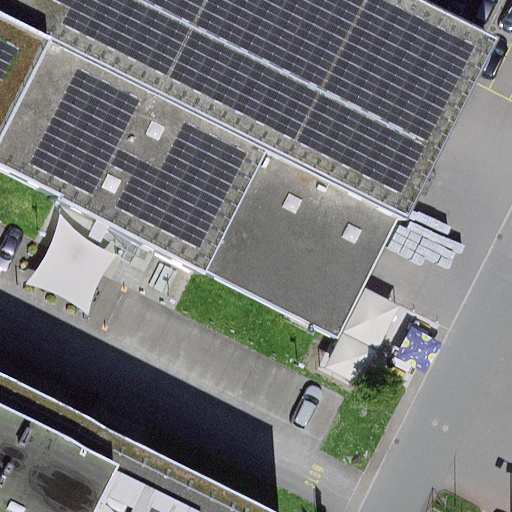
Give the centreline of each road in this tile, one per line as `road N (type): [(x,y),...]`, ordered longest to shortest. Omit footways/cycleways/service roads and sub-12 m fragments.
road 1 (unknown): [(0,290),(405,491)]
road 2 (unclassified): [(395,511),(511,279)]
